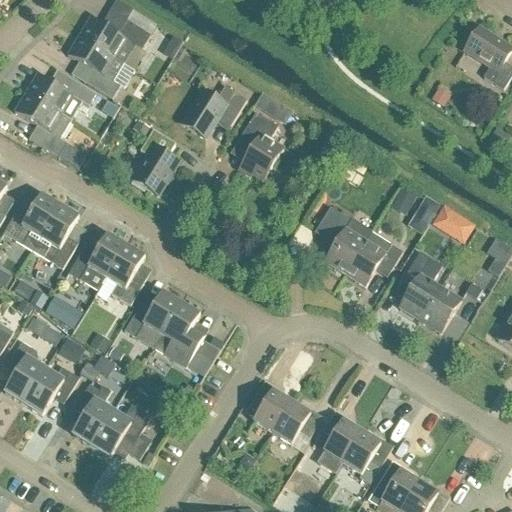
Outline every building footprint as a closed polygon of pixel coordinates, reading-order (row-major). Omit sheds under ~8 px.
[(79,41),(124,68),(135,50),(142,54),(150,40),(127,25),(112,16),(103,29),(90,22),(79,41)] [(503,95),(511,80),(511,72),(504,67),(511,54),(511,53),(479,32),(464,56),(489,72),(483,82),(503,95)] [(113,85),(124,68),(79,41),(67,60),(81,68),(73,80),(112,103),(120,90),(113,85)] [(26,97),(62,119),(68,109),(77,114),(82,106),(89,110),(96,98),(60,76),(53,88),(37,79),(26,97)] [(247,104),(225,91),(217,104),(204,96),(182,130),(205,144),(219,122),(231,130),(247,104)] [(443,112),(451,100),(440,93),(432,105),(443,112)] [(58,161),(66,147),(60,143),(71,125),(62,119),(26,97),(14,117),(37,130),(29,144),(34,147),(58,161)] [(262,98),(254,111),(285,130),(293,117),(262,98)] [(252,179),(263,186),(284,153),(270,144),(278,131),(256,117),(238,145),(235,151),(248,160),(245,165),(239,175),(250,182),(252,179)] [(145,141),(151,132),(139,125),(133,134),(145,141)] [(168,188),(181,168),(168,160),(175,148),(153,134),(140,155),(148,160),(132,185),(157,201),(166,187),(168,188)] [(501,155),(510,142),(497,134),(489,147),(501,155)] [(409,214),(417,201),(403,192),(395,205),(409,214)] [(23,250),(33,256),(60,211),(41,200),(30,217),(20,210),(3,238),(23,250)] [(427,201),(418,216),(431,224),(440,210),(427,201)] [(60,211),(33,256),(43,262),(62,274),(78,249),(67,242),(79,222),(60,211)] [(444,212),(432,231),(448,240),(459,222),(444,212)] [(345,279),(371,238),(340,218),(327,239),(338,246),(325,267),(345,279)] [(371,238),(345,279),(365,292),(378,271),(389,278),(402,257),(371,238)] [(106,283),(126,251),(107,239),(95,259),(84,252),(68,278),(98,296),(106,283)] [(511,261),(511,255),(496,245),(487,259),(496,265),(488,277),(498,283),(511,261)] [(126,251),(106,283),(116,289),(111,298),(130,310),(144,288),(133,282),(145,262),(126,251)] [(420,326),(441,292),(432,286),(442,271),(420,257),(407,278),(417,284),(399,313),(420,326)] [(472,289),(466,298),(476,304),(482,295),(472,289)] [(441,292),(420,326),(440,339),(462,305),(441,292)] [(30,308),(42,315),(49,303),(37,296),(30,308)] [(162,341),(181,308),(162,297),(158,304),(148,320),(137,314),(126,332),(146,344),(151,335),(162,341)] [(81,322),(54,306),(48,317),(75,333),(81,322)] [(27,324),(34,314),(23,307),(16,317),(27,324)] [(200,320),(181,308),(162,341),(154,353),(186,373),(201,348),(204,342),(192,334),(195,328),(200,320)] [(511,322),(498,344),(511,352),(511,322)] [(34,323),(27,334),(42,343),(48,332),(34,323)] [(488,328),(478,324),(464,359),(488,369),(504,329),(490,323),(488,328)] [(0,358),(14,337),(0,328),(0,358)] [(97,340),(90,351),(104,359),(110,348),(97,340)] [(23,409),(45,374),(35,369),(38,363),(37,357),(22,347),(6,373),(16,379),(5,397),(23,409)] [(117,367),(122,359),(111,352),(106,360),(117,367)] [(214,366),(218,359),(206,352),(202,359),(214,366)] [(81,381),(86,384),(92,375),(87,372),(81,381)] [(45,374),(23,409),(42,421),(54,403),(64,409),(80,383),(69,377),(63,373),(57,382),(45,374)] [(92,375),(86,384),(91,387),(97,378),(92,375)] [(139,378),(136,382),(146,389),(149,384),(139,378)] [(273,438),(291,408),(273,396),(275,393),(265,386),(245,418),(255,424),(254,427),(273,438)] [(91,451),(112,417),(102,410),(111,396),(102,391),(100,396),(90,389),(74,415),(84,422),(72,439),(91,451)] [(0,404),(0,424),(19,435),(28,421),(0,404)] [(291,408),(273,438),(303,457),(311,444),(310,443),(323,422),(312,416),(310,419),(291,408)] [(133,461),(142,446),(138,443),(151,422),(132,410),(123,423),(112,417),(91,451),(110,463),(114,457),(125,464),(128,459),(133,461)] [(343,468),(362,437),(343,426),(345,422),(335,416),(322,437),(332,443),(324,456),(343,468)] [(362,437),(343,468),(361,480),(359,483),(369,489),(393,452),(382,445),(380,449),(362,437)] [(303,458),(330,475),(335,467),(308,451),(303,458)] [(295,470),(333,499),(343,486),(306,457),(295,470)] [(249,474),(254,466),(245,460),(240,467),(249,474)] [(403,511),(419,488),(400,476),(403,473),(392,466),(368,506),(378,511),(403,511)] [(419,488),(403,511),(443,511),(450,502),(440,496),(437,499),(419,488)] [(285,491),(274,510),(277,511),(293,511),(300,501),(285,491)]
